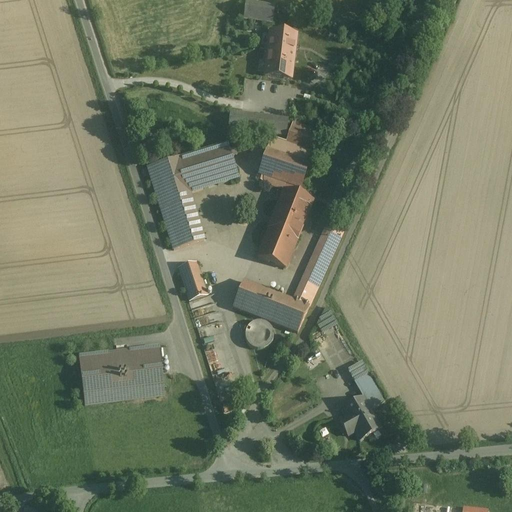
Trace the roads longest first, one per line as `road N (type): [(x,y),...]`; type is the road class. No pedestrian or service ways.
road 1 (unclassified): [(82,0),(234,475)]
road 2 (unclassified): [(246,424),(254,399),(303,336),(452,0)]
road 3 (unclassified): [(511,450),(294,469)]
road 4 (unknown): [(293,84),(446,0)]
road 5 (unclassified): [(234,475),(75,491)]
